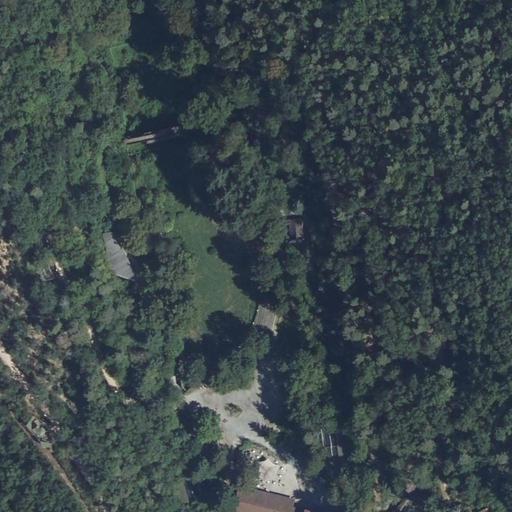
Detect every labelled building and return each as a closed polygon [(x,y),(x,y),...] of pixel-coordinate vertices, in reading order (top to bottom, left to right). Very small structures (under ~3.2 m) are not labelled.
[(302,217),(288,219),(291,240),(295,243),(301,242),(304,238),(302,217)] [(113,231),(102,234),(111,273),(136,281),(137,276),(113,231)] [(502,422),(496,424),(500,436),(506,434),(502,422)] [(181,480),(177,481),(184,503),(188,501),(181,480)] [(294,500),(241,486),(235,510),(241,511),(309,511),(292,507),(294,500)]
